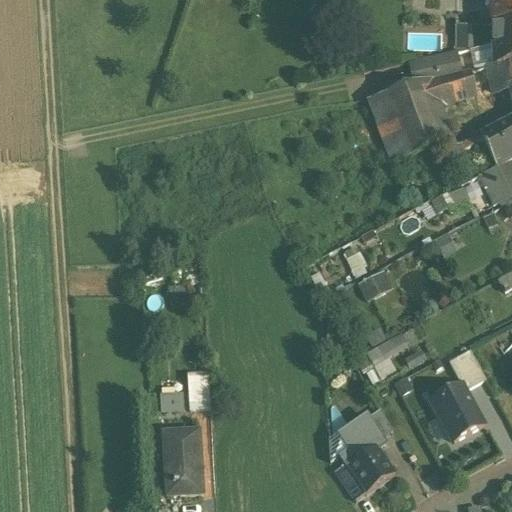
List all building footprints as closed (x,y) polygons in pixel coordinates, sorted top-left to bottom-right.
[(511,0),(493,0),(493,21),(493,46),(511,42),(511,0)] [(454,51),(472,46),(473,23),(454,22),(454,51)] [(511,42),(493,46),(496,64),(497,68),(511,64),(511,42)] [(454,55),(413,65),(418,86),(459,76),(454,55)] [(491,69),(486,71),(492,94),(511,89),(511,64),(497,68),(491,69)] [(459,76),(418,86),(427,110),(476,96),(470,74),(459,76)] [(418,86),(369,104),(391,167),(440,149),(426,111),(427,110),(418,86)] [(511,125),(495,135),(483,143),(496,169),(511,161),(511,125)] [(511,161),(496,169),(511,196),(511,195),(511,161)] [(437,216),(452,211),(449,200),(433,205),(437,216)] [(384,272),(358,286),(368,305),(394,291),(384,272)] [(505,296),(511,292),(511,276),(498,284),(505,296)] [(164,305),(189,305),(189,288),(164,288),(164,305)] [(368,376),(375,387),(393,376),(387,366),(430,342),(423,329),(358,366),(365,378),(368,376)] [(365,337),(370,349),(387,342),(382,330),(365,337)] [(409,369),(426,363),(423,353),(405,360),(409,369)] [(470,355),(449,366),(461,388),(465,395),(486,383),(470,355)] [(404,377),(390,385),(398,400),(412,392),(404,377)] [(189,407),(208,406),(206,379),(187,381),(189,407)] [(461,388),(431,404),(454,445),(484,428),(465,395),(461,388)] [(183,393),(160,394),(160,412),(184,411),(183,393)] [(368,421),(381,440),(391,433),(378,414),(368,421)] [(337,462),(343,471),(346,468),(343,464),(357,455),(361,462),(377,451),(385,446),(381,440),(368,421),(366,419),(337,439),(348,454),(337,462)] [(202,433),(165,434),(167,498),(204,496),(202,433)] [(395,478),(377,451),(361,462),(357,455),(343,464),(346,468),(366,497),(395,478)] [(366,497),(346,468),(343,471),(336,476),(355,505),(366,497)]
